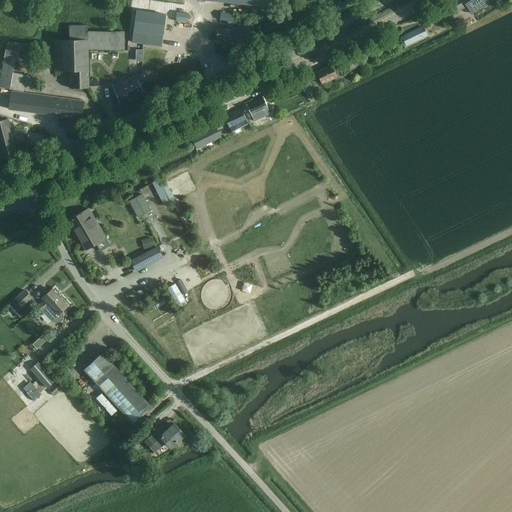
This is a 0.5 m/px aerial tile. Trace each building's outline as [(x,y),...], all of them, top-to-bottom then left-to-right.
[(454,0),(453,1),(459,10),(467,5),(472,13),(488,2),(490,0),(454,0)] [(134,31),(132,43),(161,47),(163,34),(165,15),(136,11),(134,31)] [(170,15),(169,20),(188,23),(188,19),(191,20),(191,15),(188,15),(189,13),(170,11),(170,15)] [(220,11),(219,19),(219,20),(232,22),(233,14),(220,11)] [(265,28),(262,29),(264,36),(286,28),(291,26),(290,26),(297,24),(295,16),(283,19),(283,18),(264,25),(265,28)] [(54,41),(54,58),(55,71),(54,71),(54,76),(60,76),(60,71),(71,71),(71,88),(89,88),(88,50),(124,49),(124,30),(87,31),(87,25),(69,26),(70,40),(54,41)] [(229,41),(228,41),(228,45),(247,47),(249,28),(231,26),(231,29),(230,32),(229,41)] [(422,26),(401,36),(405,46),(427,36),(422,26)] [(216,40),(228,41),(229,41),(230,32),(231,29),(217,27),(216,40)] [(360,53),(363,58),(390,45),(386,37),(374,43),(375,46),(360,53)] [(4,58),(0,77),(0,87),(9,89),(21,91),(23,92),(23,91),(35,93),(38,78),(26,75),(13,72),(14,63),(15,60),(18,60),(20,51),(28,52),(30,45),(7,41),(6,47),(5,47),(4,58)] [(345,59),(350,71),(362,65),(358,54),(345,59)] [(344,62),(339,64),(337,65),(342,75),(349,71),(344,62)] [(331,65),(316,72),(322,84),(337,77),(331,65)] [(135,74),(112,85),(120,102),(143,91),(140,84),(146,82),(142,74),(135,74)] [(299,80),(280,89),(282,94),(285,100),(304,91),(301,85),(299,81),(299,80)] [(10,109),(81,119),(83,101),(12,92),(10,109)] [(267,106),(265,102),(262,97),(247,104),(252,117),(258,114),(256,111),(267,106)] [(224,116),(229,126),(232,132),(248,124),(245,118),(240,108),(224,116)] [(18,154),(17,153),(27,150),(24,140),(15,143),(8,119),(0,121),(0,153),(1,158),(18,154)] [(190,133),(192,139),(195,144),(202,140),(197,130),(190,133)] [(126,177),(134,173),(131,166),(122,171),(126,177)] [(157,180),(152,182),(163,205),(169,202),(157,180)] [(129,201),(138,217),(151,210),(142,194),(129,201)] [(110,245),(89,208),(68,220),(85,250),(96,244),(100,251),(110,245)] [(142,240),(144,249),(154,246),(152,237),(142,240)] [(135,272),(163,258),(157,246),(129,260),(135,272)] [(141,288),(130,295),(134,302),(146,296),(141,288)] [(61,311),(67,306),(52,289),(42,298),(44,300),(38,305),(43,311),(43,310),(52,320),(53,321),(54,321),(55,322),(56,322),(58,322),(58,321),(59,321),(60,321),(60,320),(61,320),(62,319),(62,318),(62,317),(62,316),(62,315),(62,314),(62,313),(62,312),(61,311)] [(20,317),(36,302),(25,290),(9,305),(20,317)] [(133,423),(151,407),(102,353),(84,369),(133,423)] [(47,387),(54,381),(38,362),(31,369),(47,387)] [(60,385),(51,392),(54,396),(63,388),(60,385)] [(33,386),(26,392),(33,401),(41,394),(33,386)] [(102,394),(96,399),(112,416),(118,411),(102,394)] [(185,435),(174,423),(166,431),(161,427),(146,441),(155,451),(165,442),(170,448),(185,435)]
